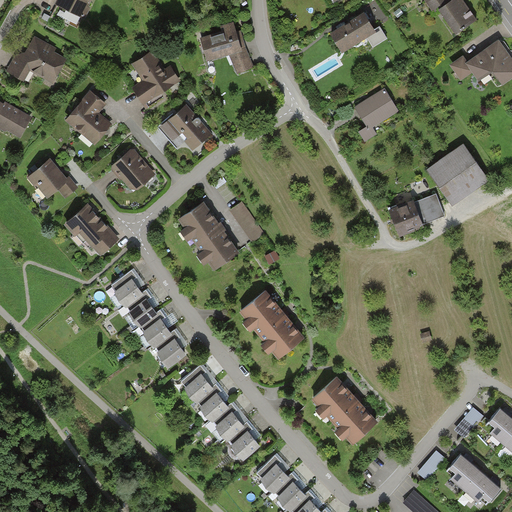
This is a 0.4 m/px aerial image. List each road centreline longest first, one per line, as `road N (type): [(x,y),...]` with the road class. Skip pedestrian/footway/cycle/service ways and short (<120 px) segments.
road 1 (residential): [(298,109),(207,165),(130,231),(233,370),(348,500),(377,499),(482,377)]
road 2 (residential): [(298,109),(387,238),(407,246),(511,190)]
